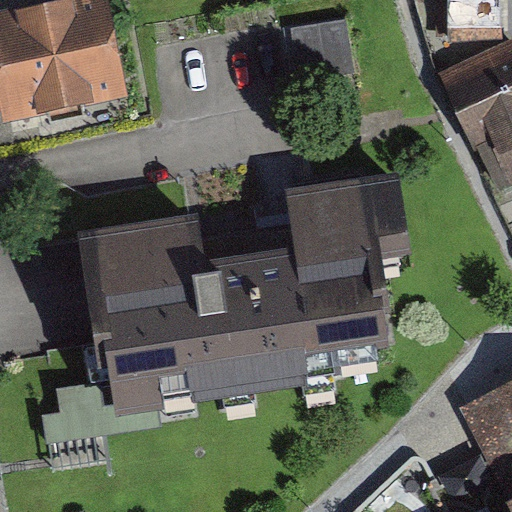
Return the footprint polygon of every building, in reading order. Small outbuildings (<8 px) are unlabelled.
[(121,0),(93,0),(0,19),(0,40),(18,125),(143,99),(121,0)] [(511,0),(450,0),(451,42),(511,37),(511,0)] [(362,17),(300,28),(309,79),(371,69),(362,17)] [(511,47),(455,75),(493,153),(506,146),(511,158),(511,47)] [(205,226),(99,241),(116,359),(132,357),(139,404),(171,400),(357,372),(353,344),(399,338),(387,257),(421,252),(411,182),(307,197),(315,251),(211,266),(205,226)] [(55,415),(61,447),(175,429),(171,400),(117,406),(113,381),(71,388),(75,412),(55,415)] [(511,511),(511,391),(478,409),(511,475),(511,511)]
